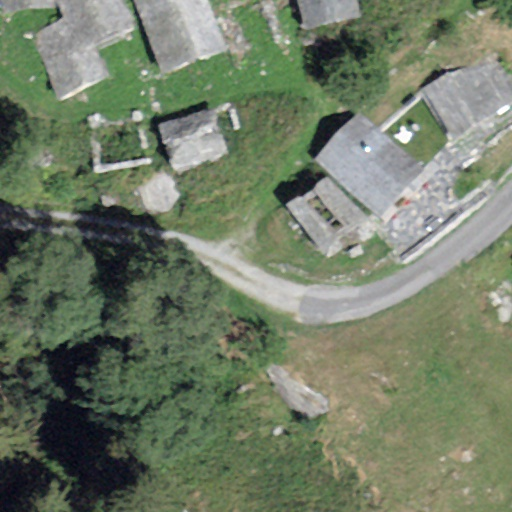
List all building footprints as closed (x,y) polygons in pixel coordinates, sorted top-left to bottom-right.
[(52,0),(0,0),(0,5),(1,12),(53,7),(52,0)] [(133,29),(118,0),(55,0),(63,19),(29,37),(55,100),(106,75),(94,45),(133,29)] [(206,0),(131,0),(156,73),(223,50),(206,0)] [(353,0),(295,0),(302,28),(357,14),(353,0)] [(511,88),(488,56),(433,81),(419,88),(452,146),(511,98),(511,88)] [(211,111),(159,126),(172,171),(224,155),(211,111)] [(359,113),(314,161),(379,220),(423,171),(359,113)] [(364,224),(328,177),(286,209),(323,255),(364,224)]
